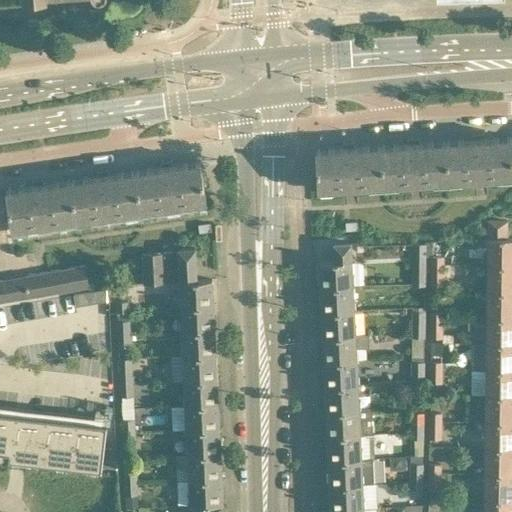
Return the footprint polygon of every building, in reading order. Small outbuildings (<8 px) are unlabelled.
[(511,175),(511,150),(511,136),(484,138),(483,132),(471,133),(472,138),(419,142),(419,137),(407,137),(407,143),(354,146),(354,141),(342,142),(342,147),(315,149),(317,189),(511,175)] [(206,200),(200,161),(173,165),(172,159),(160,161),(161,166),(109,174),(108,168),(96,170),(97,176),(44,183),(44,178),(32,179),(33,185),(5,189),(11,228),(206,200)] [(506,221),(488,220),(487,264),(511,263),(511,237),(506,238),(506,221)] [(413,241),(413,259),(413,270),(419,270),(419,267),(425,267),(425,241),(413,241)] [(352,285),(350,242),(334,243),(334,260),(319,261),(320,286),(352,285)] [(195,248),(178,248),(178,251),(141,253),(142,283),(178,282),(178,280),(196,279),(195,248)] [(430,256),(430,270),(437,270),(437,268),(443,268),(443,256),(430,256)] [(511,290),(511,263),(487,264),(487,290),(511,290)] [(90,290),(89,284),(86,265),(0,279),(0,305),(73,294),(81,292),(90,290)] [(425,285),(425,267),(419,267),(419,270),(413,270),(412,285),(425,285)] [(430,270),(430,285),(443,285),(443,268),(437,268),(437,270),(430,270)] [(211,279),(196,279),(178,280),(178,282),(179,281),(180,305),(213,304),(211,279)] [(353,309),(352,285),(320,286),(321,311),(353,309)] [(105,288),(97,290),(99,302),(107,300),(105,288)] [(97,290),(89,291),(91,303),(99,302),(97,290)] [(511,316),(511,290),(487,290),(487,316),(511,316)] [(89,291),(81,292),(83,304),(91,303),(89,291)] [(81,292),(73,294),(75,306),(83,304),(81,292)] [(128,308),(127,300),(115,301),(115,309),(128,308)] [(214,329),(213,304),(180,305),(181,330),(214,329)] [(354,334),(353,309),(321,311),(322,336),(351,334),(354,334)] [(429,312),(429,325),(436,325),(436,322),(442,322),(442,312),(429,312)] [(413,313),(413,325),(418,325),(418,322),(424,322),(425,313),(413,313)] [(511,342),(511,316),(487,316),(467,316),(467,329),(486,329),(486,342),(511,342)] [(128,321),(116,321),(117,334),(129,333),(128,321)] [(413,325),(412,336),(424,337),(424,322),(418,322),(418,325),(413,325)] [(442,338),(442,322),(436,322),(436,325),(429,325),(429,337),(442,338)] [(215,354),(214,329),(181,330),(183,355),(215,354)] [(130,346),(129,333),(117,334),(117,346),(130,346)] [(355,359),(355,347),(368,346),(368,334),(354,334),(351,334),(322,336),(323,360),(355,359)] [(511,342),(486,342),(486,368),(511,368),(511,342)] [(216,378),(215,354),(183,355),(184,380),(216,378)] [(357,384),(355,359),(323,360),(325,385),(357,384)] [(412,361),(412,374),(417,374),(417,371),(423,371),(424,361),(412,361)] [(429,361),(429,374),(435,374),(435,371),(441,372),(442,362),(429,361)] [(511,394),(511,368),(486,368),(486,370),(470,369),(470,394),(486,394),(511,394)] [(131,370),(119,370),(120,382),(125,381),(126,384),(131,384),(131,370)] [(423,387),(423,371),(417,371),(417,374),(412,374),(411,387),(423,387)] [(429,374),(428,388),(441,388),(441,372),(435,371),(435,374),(429,374)] [(217,403),(216,378),(184,380),(185,405),(217,403)] [(120,382),(120,396),(132,396),(131,384),(126,384),(125,381),(120,382)] [(358,408),(357,384),(325,385),(326,410),(358,408)] [(511,420),(511,394),(486,394),(485,421),(511,420)] [(219,428),(217,403),(185,405),(186,430),(219,428)] [(371,407),(358,408),(326,410),(327,435),(359,434),(359,433),(372,433),(371,407)] [(0,448),(3,449),(9,450),(8,457),(101,468),(101,466),(102,458),(103,446),(106,422),(0,409),(0,448)] [(411,411),(411,426),(417,426),(417,423),(423,423),(423,411),(411,411)] [(428,413),(428,426),(433,426),(433,423),(441,423),(441,413),(428,413)] [(133,419),(121,419),(121,433),(134,432),(133,419)] [(511,447),(511,420),(485,421),(485,447),(511,447)] [(423,438),(423,423),(417,423),(417,426),(411,426),(411,437),(423,438)] [(428,426),(428,439),(441,439),(441,423),(433,423),(433,426),(428,426)] [(220,453),(219,428),(186,430),(187,455),(220,453)] [(134,432),(121,433),(122,446),(134,445),(134,432)] [(374,457),(372,433),(359,433),(359,434),(327,435),(328,460),(361,459),(361,458),(371,457),(374,457)] [(112,447),(103,446),(102,458),(110,459),(112,447)] [(511,473),(511,447),(485,447),(485,473),(511,473)] [(221,478),(220,453),(187,455),(188,480),(221,478)] [(409,456),(409,476),(415,476),(415,473),(422,473),(422,456),(409,456)] [(361,459),(328,460),(329,485),(362,484),(373,483),(371,457),(361,458),(361,459)] [(116,460),(110,459),(102,458),(101,466),(116,468),(116,460)] [(440,463),(427,463),(427,476),(433,476),(433,473),(440,473),(440,463)] [(123,470),(124,482),(136,481),(136,469),(123,470)] [(409,476),(409,489),(422,489),(422,473),(415,473),(415,476),(409,476)] [(433,476),(427,476),(427,489),(440,489),(440,473),(433,473),(433,476)] [(511,499),(511,479),(511,473),(485,473),(484,499),(511,499)] [(222,503),(221,478),(188,480),(190,504),(222,503)] [(136,494),(136,481),(124,482),(124,495),(136,494)] [(363,508),(362,484),(329,485),(331,510),(363,508)] [(511,511),(511,499),(484,499),(484,507),(471,507),(471,511),(511,511)]
